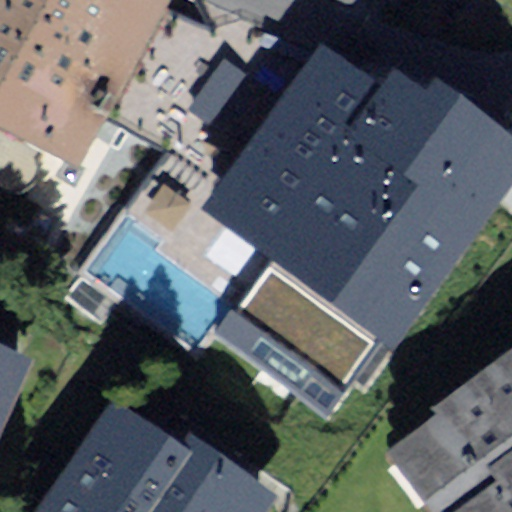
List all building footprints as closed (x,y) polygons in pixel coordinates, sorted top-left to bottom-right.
[(158,0),(0,0),(0,127),(72,167),(163,2),(158,0)] [(376,97),(317,57),(211,213),(392,350),(511,171),(511,159),(389,77),(376,97)] [(0,355),(0,425),(26,368),(0,355)] [(511,511),(511,355),(389,441),(437,511),(511,511)] [(133,392),(41,511),(239,511),(259,487),(133,392)]
